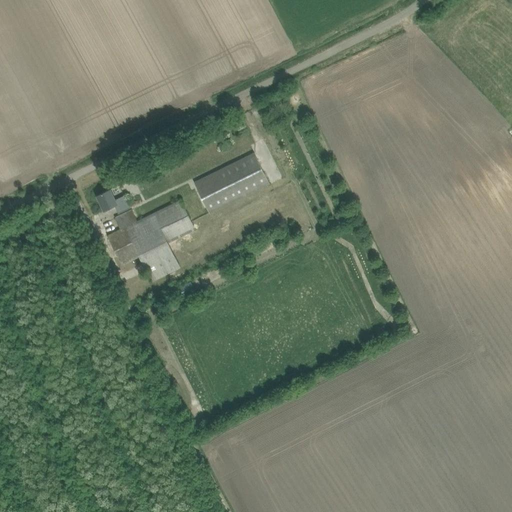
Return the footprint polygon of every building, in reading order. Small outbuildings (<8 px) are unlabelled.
[(270,184),(270,183),(255,153),(194,182),(210,214),(270,184)] [(119,213),(131,207),(125,195),(115,200),(110,189),(97,195),(105,210),(115,205),(119,213)] [(108,236),(113,245),(123,265),(140,257),(152,282),(181,267),(169,243),(196,230),(181,200),(108,236)] [(137,220),(132,210),(115,218),(120,228),(137,220)] [(181,297),(196,290),(191,281),(177,289),(181,297)]
